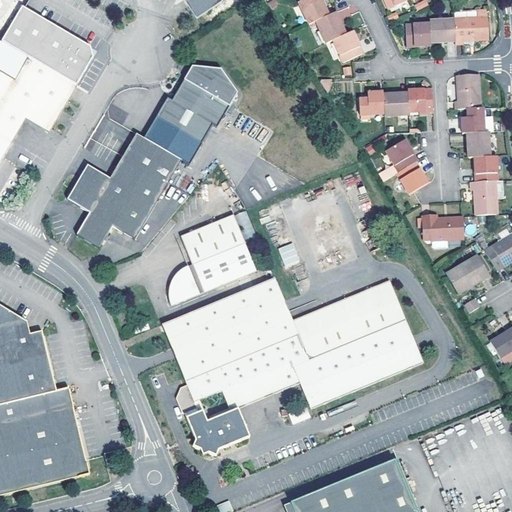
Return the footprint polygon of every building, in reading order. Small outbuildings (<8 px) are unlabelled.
[(219,7),(214,0),(177,0),(193,24),(219,7)] [(316,22),(328,17),(320,0),(307,0),(299,4),(309,25),(316,22)] [(382,0),(387,9),(407,0),(382,0)] [(418,10),(428,5),(425,0),(423,0),(415,4),(418,10)] [(453,12),(454,20),(455,42),(455,45),(463,44),(468,44),(470,46),(473,46),(475,40),(488,40),(486,10),(476,10),(453,12)] [(0,41),(0,79),(12,86),(25,63),(73,91),(89,63),(87,53),(19,13),(1,43),(0,41)] [(328,17),(316,22),(326,44),(333,41),(346,35),(335,13),(328,17)] [(395,14),(388,18),(390,22),(397,19),(395,14)] [(454,20),(429,22),(430,25),(431,43),(455,42),(454,20)] [(406,48),(431,46),(431,43),(430,25),(405,26),(406,48)] [(346,35),(333,41),(344,63),(363,54),(352,32),(346,35)] [(49,134),(74,92),(73,91),(25,63),(12,86),(0,79),(0,138),(11,144),(22,125),(41,136),(49,134)] [(198,71),(177,105),(212,126),(221,131),(241,97),(227,71),(198,71)] [(479,75),(457,77),(458,101),(456,102),(456,110),(468,109),(481,109),(479,75)] [(332,80),(318,81),(327,94),(332,80)] [(407,94),(408,113),(420,112),(432,112),(431,90),(407,91),(407,94)] [(383,96),(383,93),(368,94),(368,100),(359,100),(360,115),(384,114),(383,96)] [(408,113),(407,94),(383,96),(384,114),(385,117),(408,116),(408,113)] [(167,99),(150,126),(196,153),(212,126),(177,105),(167,99)] [(462,118),(463,134),(467,134),(484,133),(483,109),(481,109),(468,109),(468,118),(462,118)] [(196,153),(150,126),(141,141),(179,163),(187,169),(196,153)] [(467,134),(469,158),(474,158),(489,157),(488,133),(484,133),(467,134)] [(131,243),(179,163),(141,141),(134,137),(107,181),(85,168),(64,203),(86,216),(73,238),(97,252),(110,230),(131,243)] [(0,163),(2,161),(11,144),(0,138),(0,163)] [(394,166),(398,173),(414,163),(417,161),(404,141),(386,152),(394,166)] [(474,158),(476,182),(495,181),(497,181),(495,157),(489,157),(474,158)] [(427,184),(414,163),(398,173),(396,174),(409,196),(414,193),(427,184)] [(394,166),(385,171),(390,178),(396,174),(398,173),(394,166)] [(385,171),(379,175),(383,183),(390,178),(385,171)] [(474,191),(476,216),(497,215),(495,181),(476,182),(471,182),(471,191),(474,191)] [(464,239),(463,217),(438,218),(437,216),(421,216),(423,237),(424,237),(426,238),(427,239),(427,241),(464,239)] [(255,273),(232,217),(179,238),(191,266),(186,268),(189,275),(179,289),(169,292),(168,295),(168,297),(169,301),(170,306),(171,309),(255,273)] [(496,271),(504,267),(501,263),(511,256),(511,234),(484,252),(496,271)] [(285,268),(300,262),(293,243),(278,248),(285,268)] [(476,257),(486,273),(490,271),(479,255),(476,257)] [(511,256),(501,263),(504,267),(511,261),(511,256)] [(446,275),(456,291),(470,282),(472,286),(488,277),(486,273),(476,257),(446,275)] [(170,286),(169,292),(179,289),(189,275),(186,268),(183,270),(179,273),(177,275),(174,279),(171,283),(170,286)] [(295,380),(297,386),(308,412),(420,365),(386,284),(291,324),(273,281),(162,327),(187,388),(181,390),(176,400),(183,415),(186,416),(189,423),(203,418),(201,411),(198,412),(193,402),(199,400),(220,391),(227,408),(295,380)] [(470,282),(456,291),(458,295),(472,286),(470,282)] [(474,299),(465,306),(470,314),(480,308),(474,299)] [(56,389),(41,331),(29,334),(26,322),(0,306),(0,415),(71,398),(68,386),(56,389)] [(511,350),(511,329),(489,343),(499,359),(511,350)] [(230,414),(237,411),(297,386),(295,380),(227,408),(230,414)] [(0,494),(89,472),(71,398),(0,415),(0,494)] [(203,410),(199,400),(193,402),(198,412),(201,411),(203,410)] [(293,423),(308,416),(305,409),(290,416),(293,423)] [(206,424),(192,430),(201,453),(199,457),(200,460),(213,459),(216,458),(217,453),(249,439),(237,411),(230,414),(206,424)] [(192,430),(206,424),(203,418),(189,423),(192,430)] [(115,453),(115,450),(103,454),(106,466),(109,465),(110,464),(112,462),(113,460),(115,458),(115,456),(115,453)] [(415,511),(394,460),(290,503),(293,511),(415,511)] [(228,502),(212,509),(213,511),(224,511),(231,509),(228,502)] [(293,511),(290,503),(283,506),(285,511),(293,511)]
